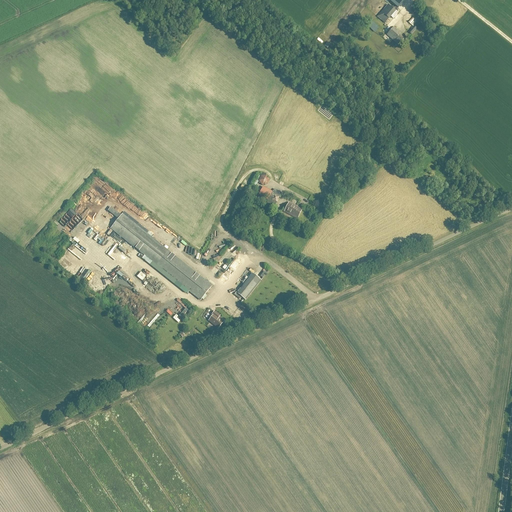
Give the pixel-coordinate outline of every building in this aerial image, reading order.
[(388,0),(398,8),(405,0),(388,0)] [(393,19),(398,13),(388,4),(377,17),(385,24),(391,17),(393,19)] [(412,35),(417,28),(414,26),(409,32),(412,35)] [(398,45),(405,37),(394,27),(387,35),(398,45)] [(274,206),(281,195),(281,193),(274,189),(273,191),(266,203),(274,206)] [(297,219),(302,209),(289,202),(284,212),(297,219)] [(201,301),(213,286),(123,214),(111,229),(201,301)] [(74,243),(79,239),(77,237),(78,235),(76,233),(70,240),(74,243)] [(67,259),(62,264),(67,269),(72,264),(67,259)] [(246,300),(262,281),(254,274),(238,294),(246,300)] [(101,294),(109,283),(105,281),(103,284),(100,282),(99,284),(92,279),(90,283),(94,285),(92,287),(101,294)] [(219,328),(223,322),(218,318),(220,316),(215,311),(212,315),(213,316),(209,321),(219,328)]
